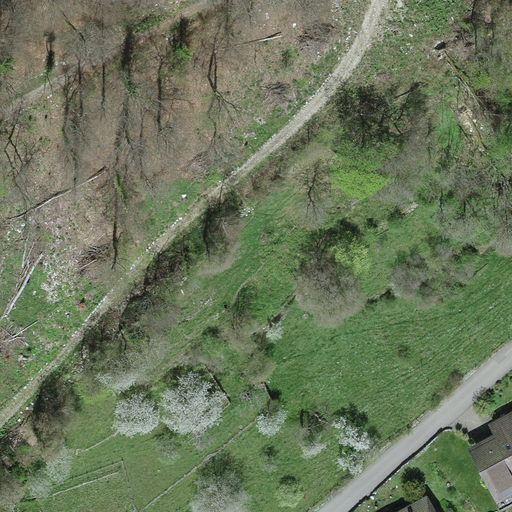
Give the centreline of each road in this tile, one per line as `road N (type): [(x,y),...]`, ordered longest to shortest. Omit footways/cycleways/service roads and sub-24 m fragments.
road 1 (track): [(353,83),(173,241),(0,422)]
road 2 (residential): [(332,511),(511,356)]
